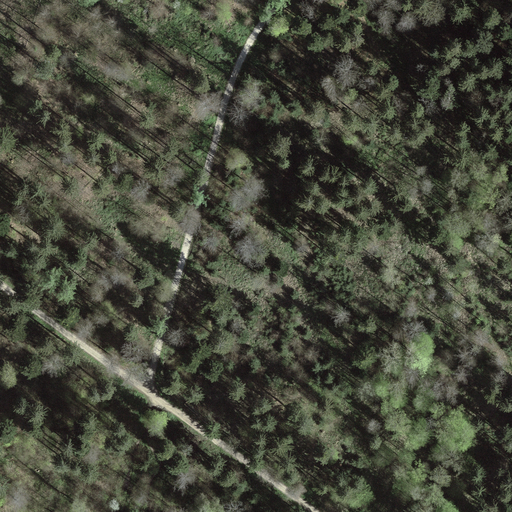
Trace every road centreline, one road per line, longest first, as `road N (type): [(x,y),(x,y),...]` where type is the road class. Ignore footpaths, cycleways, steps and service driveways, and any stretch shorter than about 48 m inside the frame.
road 1 (track): [(274,0),(225,98),(161,322),(142,433)]
road 2 (track): [(0,283),(313,511)]
